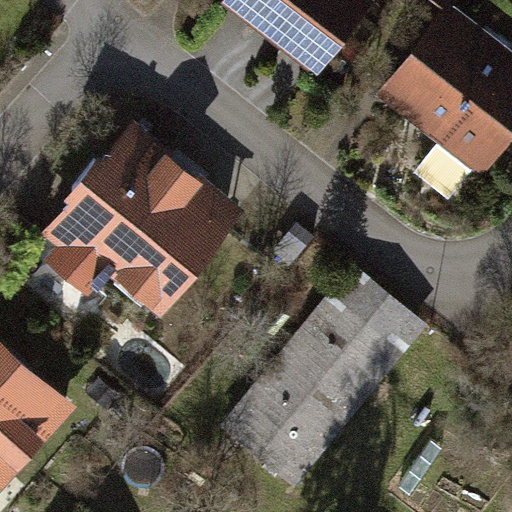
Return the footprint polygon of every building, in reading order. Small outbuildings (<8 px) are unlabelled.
[(286,40),(317,0),(233,0),(234,0),(286,40)] [(317,0),(286,40),(326,71),(380,0),(406,0),(436,23),(453,0),(317,0)] [(511,44),(454,0),(453,0),(436,23),(387,87),(444,131),(422,161),(459,189),(511,120),(511,44)] [(250,203),(137,114),(48,226),(161,316),(250,203)] [(429,328),(353,266),(230,415),(305,477),(429,328)] [(0,329),(0,497),(84,406),(0,329)]
